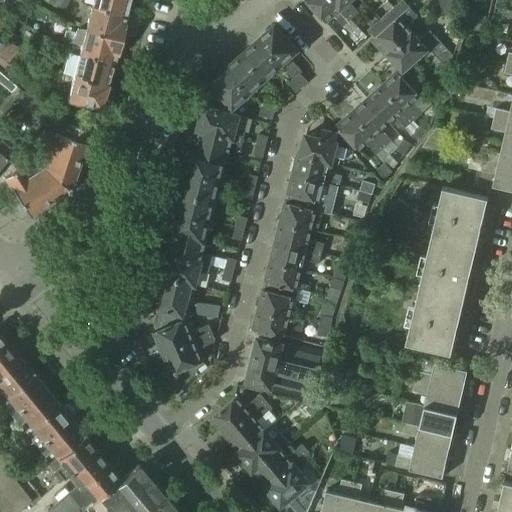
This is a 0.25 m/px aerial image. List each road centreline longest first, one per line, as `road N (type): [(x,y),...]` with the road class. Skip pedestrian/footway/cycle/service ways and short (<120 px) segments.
road 1 (residential): [(156,432),(227,374),(291,122),(329,79),(328,56),(276,0)]
road 2 (residential): [(19,271),(122,184),(139,159),(176,37)]
road 3 (residential): [(156,432),(19,271)]
road 4 (residential): [(464,511),(511,312)]
